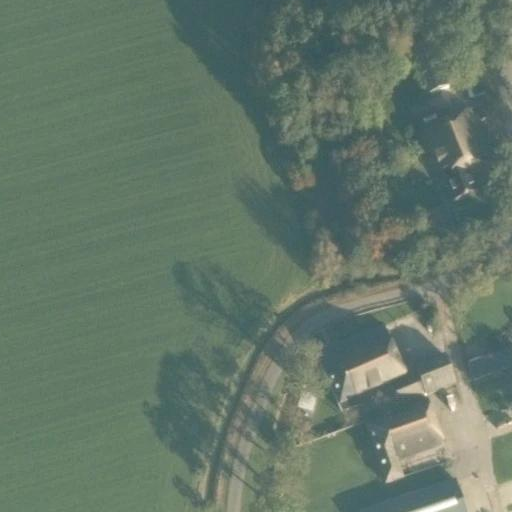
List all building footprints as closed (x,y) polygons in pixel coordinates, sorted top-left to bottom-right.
[(429,97),(450,90),(436,45),(415,51),(429,97)] [(422,132),(419,133),(435,175),(443,174),(455,205),(478,196),(471,177),(493,169),(471,113),(441,125),(438,115),(425,120),(423,122),(421,124),(421,129),(422,132)] [(457,235),(447,208),(420,218),(430,245),(457,235)] [(404,321),(421,313),(419,308),(402,315),(404,321)] [(380,331),(404,321),(402,315),(376,327),(378,332),(380,331)] [(318,356),(323,369),(322,370),(342,415),(360,407),(358,402),(384,390),(393,411),(427,397),(426,397),(446,388),(436,361),(415,369),(417,376),(406,380),(386,334),(382,335),(380,331),(378,332),(341,348),(340,346),(318,356)] [(468,367),(474,384),(511,368),(511,351),(468,367)] [(404,480),(398,465),(444,449),(427,401),(381,417),(382,421),(366,427),(386,486),(404,480)] [(465,511),(456,482),(447,485),(368,511),(465,511)]
